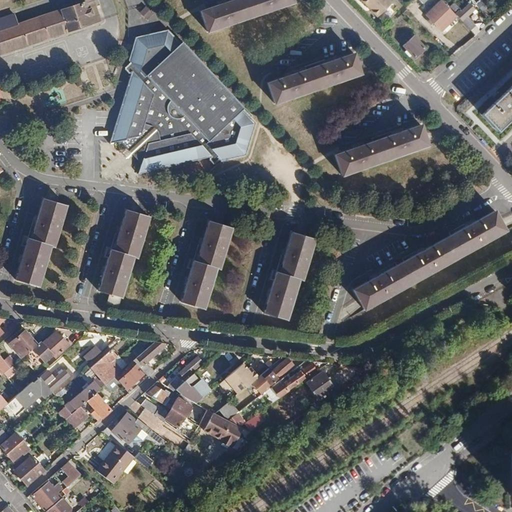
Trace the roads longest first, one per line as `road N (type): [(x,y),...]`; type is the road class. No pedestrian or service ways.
road 1 (residential): [(15,500),(191,335)]
road 2 (residential): [(324,351),(366,347),(511,267)]
road 3 (residential): [(378,227),(427,228),(507,183)]
road 4 (residential): [(378,227),(347,279),(324,351)]
road 5 (residential): [(335,0),(428,99)]
road 6 (residential): [(115,188),(80,319)]
road 7 (residential): [(191,335),(324,351)]
road 8 (residential): [(33,174),(0,290)]
